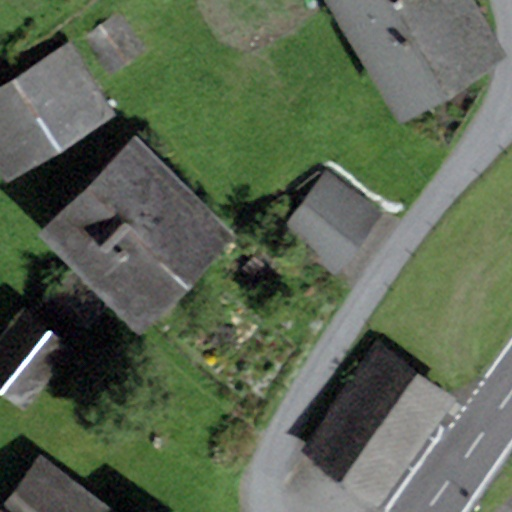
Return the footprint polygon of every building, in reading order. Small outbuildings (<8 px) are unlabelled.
[(339,0),(335,3),(349,25),(357,20),(405,99),(493,45),(464,0),(339,0)] [(109,70),(142,45),(118,14),(85,40),(109,70)] [(108,109),(66,44),(15,77),(57,141),(108,109)] [(0,86),(0,160),(8,172),(57,141),(15,77),(0,86)] [(218,226),(128,138),(90,177),(180,265),(218,226)] [(283,231),(336,270),(378,214),(325,175),(283,231)] [(51,216),(141,304),(180,265),(90,177),(51,216)] [(72,271),(41,303),(72,333),(103,301),(72,271)] [(24,314),(0,344),(0,383),(20,400),(63,345),(24,314)] [(377,494),(446,397),(380,351),(311,448),(377,494)] [(104,511),(41,465),(5,511),(104,511)]
